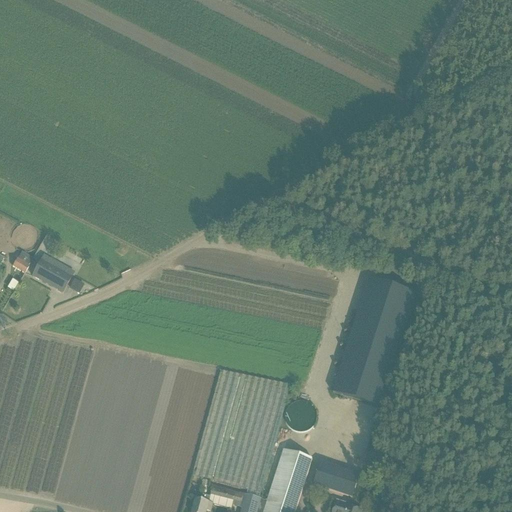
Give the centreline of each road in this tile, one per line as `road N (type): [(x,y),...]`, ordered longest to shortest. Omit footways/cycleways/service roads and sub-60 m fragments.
road 1 (unclassified): [(0,337),(102,296),(276,197)]
road 2 (track): [(276,197),(511,74)]
